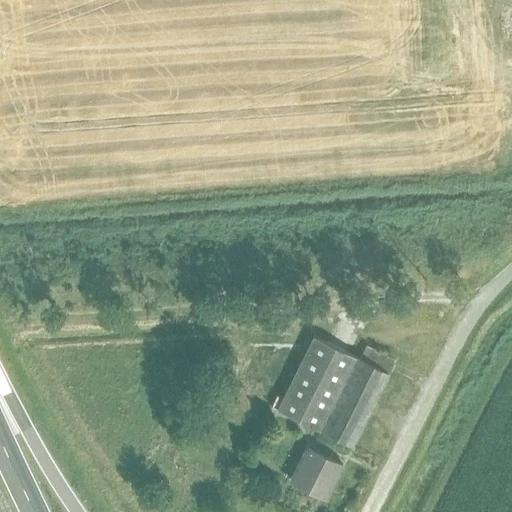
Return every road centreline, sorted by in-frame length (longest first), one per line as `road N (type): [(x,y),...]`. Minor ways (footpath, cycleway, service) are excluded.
road 1 (unclassified): [(369,511),(470,325),(511,272)]
road 2 (trunk): [(77,511),(0,386)]
